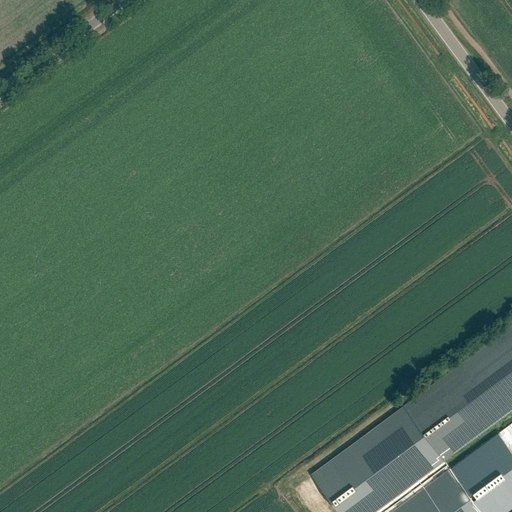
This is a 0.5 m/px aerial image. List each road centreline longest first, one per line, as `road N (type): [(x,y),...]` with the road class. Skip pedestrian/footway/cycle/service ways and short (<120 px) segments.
road 1 (tertiary): [(511,127),(418,0)]
road 2 (tertiary): [(0,89),(121,0)]
